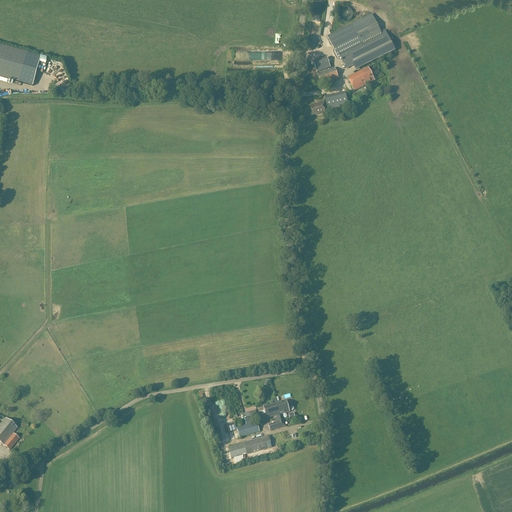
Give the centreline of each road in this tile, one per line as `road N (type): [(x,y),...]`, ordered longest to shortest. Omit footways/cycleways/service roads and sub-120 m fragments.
road 1 (tertiary): [(309,367),(297,326),(283,176),(305,0)]
road 2 (unclassified): [(0,456),(30,467),(147,396),(309,367)]
road 3 (tertiary): [(323,511),(321,409),(309,367)]
